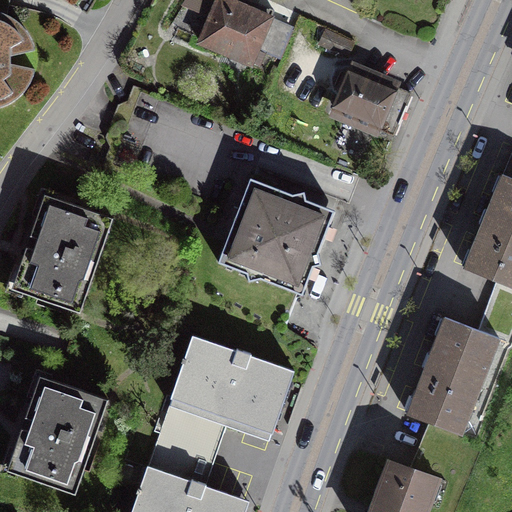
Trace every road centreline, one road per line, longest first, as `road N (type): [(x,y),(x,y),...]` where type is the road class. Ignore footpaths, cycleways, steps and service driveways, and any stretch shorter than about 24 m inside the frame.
road 1 (primary): [(298,511),(405,212),(498,0)]
road 2 (residential): [(0,185),(127,0)]
